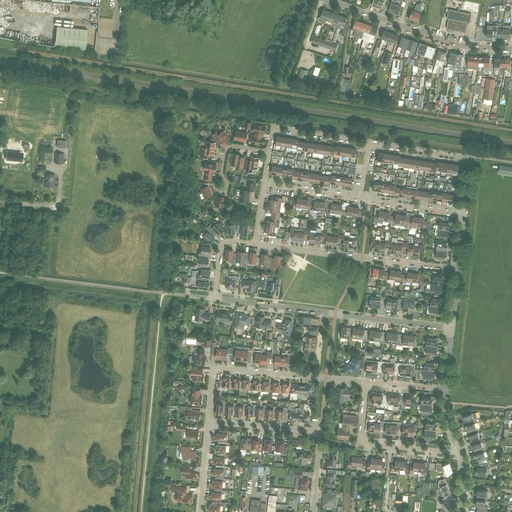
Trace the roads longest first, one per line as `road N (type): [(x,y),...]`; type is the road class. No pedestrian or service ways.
road 1 (residential): [(451,328),(214,298)]
road 2 (residential): [(208,423),(212,368),(365,382)]
road 3 (residential): [(254,244),(457,268)]
road 4 (residential): [(511,50),(468,48),(326,0)]
road 5 (residential): [(314,511),(320,432),(208,423)]
road 6 (residential): [(460,454),(360,445),(365,382)]
road 7 (residential): [(369,143),(274,127),(269,152)]
